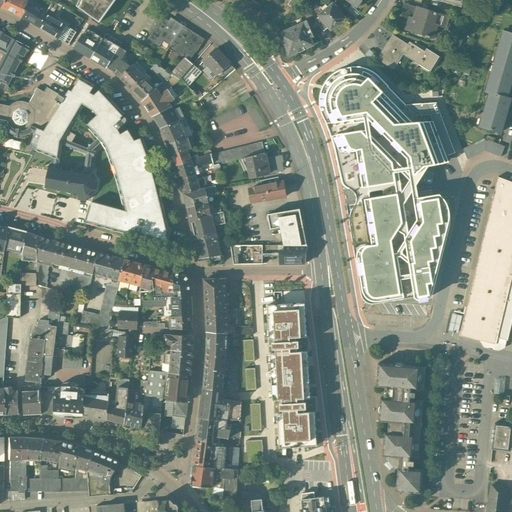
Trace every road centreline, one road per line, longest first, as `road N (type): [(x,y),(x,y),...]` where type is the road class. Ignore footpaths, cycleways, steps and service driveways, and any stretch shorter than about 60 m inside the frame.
road 1 (residential): [(194,268),(173,178),(141,112),(107,77),(0,15)]
road 2 (residential): [(511,167),(490,164),(472,182),(431,331),(347,335)]
road 3 (secondary): [(347,335),(316,161),(281,83)]
road 4 (residential): [(180,491),(199,357),(194,268)]
road 5 (residential): [(0,209),(194,268)]
road 6 (secondary): [(268,93),(305,175),(321,270)]
road 7 (residential): [(0,507),(133,496),(159,471)]
road 8 (residential): [(159,471),(84,433),(0,424)]
road 9 (secondary): [(369,469),(347,335)]
road 10 (residential): [(387,0),(356,34),(281,83)]
road 11 (secondary): [(174,0),(229,44),(268,93)]
road 12 (residential): [(194,268),(321,270)]
road 13 (secondary): [(337,387),(362,511)]
road 14 (secondary): [(337,387),(351,511)]
